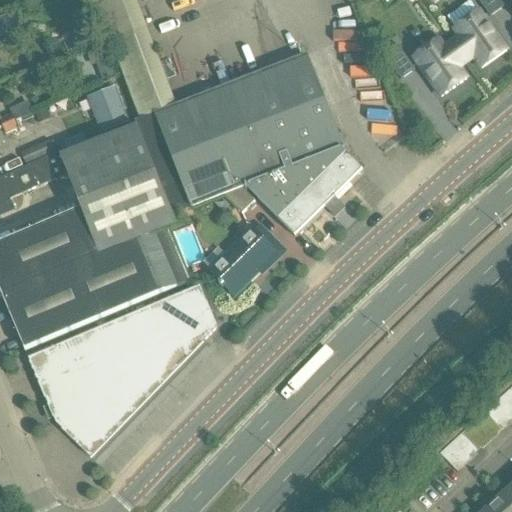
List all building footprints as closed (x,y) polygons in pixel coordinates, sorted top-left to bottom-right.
[(477,0),(490,18),(504,8),(498,0),(477,0)] [(468,65),(475,60),(482,70),(507,52),(504,48),(482,16),(480,13),(455,31),(460,38),(452,44),(468,65)] [(0,19),(0,45),(17,39),(8,16),(0,19)] [(452,44),(445,49),(439,42),(414,59),(442,98),(452,91),(467,81),(460,71),(468,65),(452,44)] [(103,81),(116,77),(110,60),(111,60),(105,44),(86,51),(92,67),(97,65),(103,81)] [(384,56),(401,81),(415,71),(398,46),(384,56)] [(157,116),(136,124),(138,129),(139,128),(172,217),(194,209),(194,210),(225,198),(244,191),(246,190),(257,200),(296,239),(325,209),(334,218),(344,208),(335,199),(363,172),(348,158),(308,57),(157,116)] [(121,71),(132,100),(168,87),(157,58),(121,71)] [(49,121),(45,111),(35,115),(39,125),(49,121)] [(0,130),(2,130),(2,129),(15,124),(12,118),(0,122),(0,130)] [(15,124),(2,129),(2,130),(5,137),(18,132),(15,124)] [(0,181),(0,218),(16,212),(11,201),(15,199),(69,175),(70,178),(83,212),(0,247),(0,291),(26,354),(191,284),(169,231),(177,228),(172,217),(139,128),(138,129),(62,157),(60,158),(59,154),(32,166),(32,168),(0,181)] [(56,154),(51,141),(22,154),(27,166),(56,154)] [(244,191),(225,198),(242,215),(255,202),(244,191)] [(262,229),(256,234),(250,228),(237,241),(238,245),(211,272),(219,280),(217,282),(234,299),(260,273),(259,269),(275,253),(265,243),(271,238),(262,229)] [(202,288),(30,362),(57,427),(92,460),(219,330),(202,288)] [(511,399),(507,393),(495,404),(511,421),(511,399)] [(501,432),(511,422),(511,421),(495,404),(484,414),(501,432)] [(501,432),(484,414),(473,424),(490,443),(501,432)] [(473,424),(462,434),(479,453),(490,443),(473,424)] [(462,434),(451,445),(468,463),(479,453),(462,434)] [(468,463),(451,445),(440,455),(457,473),(468,463)] [(511,511),(511,487),(499,500),(509,511),(511,511)] [(509,511),(499,500),(485,511),(509,511)]
